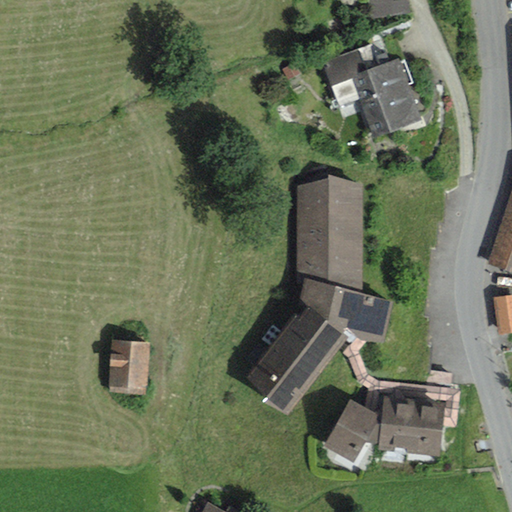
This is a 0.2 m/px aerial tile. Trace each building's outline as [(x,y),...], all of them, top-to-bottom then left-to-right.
[(369,0),(372,19),(392,17),(389,0),(369,0)] [(327,72),(323,73),(336,110),(357,102),(372,144),(419,127),(396,61),(389,64),(386,55),(376,58),(373,48),(325,65),(327,72)] [(442,228),(447,186),(418,180),(408,247),(404,246),(398,315),(402,316),(397,370),(431,372),(432,346),(427,345),(427,319),(424,319),(431,253),(434,253),(437,227),(442,228)] [(293,312),(295,315),(240,388),(253,412),(251,416),(278,425),(344,342),(350,345),(354,347),(360,348),(378,351),(387,310),(356,301),(357,191),(322,183),(294,190),(291,285),(298,286),(293,312)] [(511,184),(511,192),(484,268),(511,277),(511,184)] [(511,298),(492,301),(497,338),(511,336),(511,298)] [(141,398),(145,348),(110,345),(106,396),(141,398)] [(354,347),(350,345),(341,356),(346,361),(357,384),(367,391),(363,418),(367,421),(372,415),(375,394),(381,395),(381,401),(394,403),(394,396),(443,402),(443,411),(440,411),(438,428),(455,429),(458,394),(451,392),(446,390),(430,388),(377,383),(365,378),(354,355),(360,348),(354,347)] [(446,390),(451,392),(451,376),(431,372),(430,388),(446,390)] [(381,401),(379,401),(378,415),(374,448),(374,454),(435,463),(438,428),(440,411),(394,403),(381,401)] [(363,418),(343,407),(320,452),(347,469),(360,445),(374,448),(378,415),(372,415),(367,421),(363,418)]
